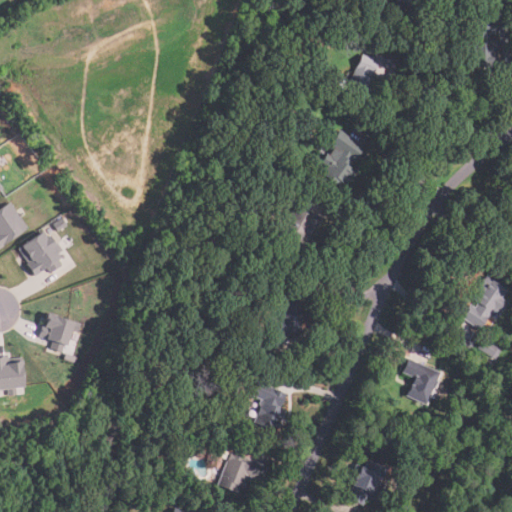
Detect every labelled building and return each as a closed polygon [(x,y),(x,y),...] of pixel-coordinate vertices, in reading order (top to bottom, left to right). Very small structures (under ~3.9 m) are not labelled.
[(398,9),(394,0),(418,0),(419,1),(398,9)] [(473,68),(473,59),(463,59),(463,45),(473,45),(472,20),(494,19),(495,35),(489,35),(489,41),(497,41),(498,67),(473,68)] [(366,104),(342,93),(361,54),(377,62),(370,77),(367,75),(366,78),(376,83),(366,104)] [(337,187),(320,175),(325,168),(319,164),(326,154),(328,155),(333,148),(328,144),(338,130),(363,148),(353,162),(351,161),(349,163),(353,165),(350,170),(354,172),(344,186),(339,183),(337,187)] [(286,147),(292,151),(286,160),(279,155),(286,147)] [(0,209),(10,203),(28,229),(0,247),(0,209)] [(302,252),(277,238),(295,206),(306,212),(308,208),(322,216),(302,252)] [(67,226),(58,232),(53,224),(62,218),(67,226)] [(43,232),(17,249),(35,276),(47,268),(50,273),(61,266),(58,261),(61,259),(58,255),(63,252),(58,244),(56,245),(50,236),(47,238),(43,232)] [(479,331),(461,318),(470,305),(475,308),(478,304),(471,299),(486,277),(507,291),(501,299),(508,304),(497,320),(490,315),(479,331)] [(274,337),(270,322),(283,318),(277,293),(298,288),(301,300),(298,301),(303,321),(300,322),(302,330),(274,337)] [(62,352),(64,345),(67,346),(72,331),(78,333),(80,325),(47,313),(43,323),(45,324),(43,328),(49,330),(48,333),(42,331),(40,337),(53,342),(51,349),(62,352)] [(495,360),(478,349),(483,340),(501,351),(495,360)] [(74,363),(64,360),(66,354),(76,357),(74,363)] [(0,357),(7,357),(7,359),(21,358),(24,388),(16,389),(16,396),(8,397),(7,391),(0,391),(0,357)] [(425,405),(405,396),(414,377),(402,372),(408,357),(440,372),(425,405)] [(269,429),(251,421),(260,400),(251,396),(258,380),(286,393),(279,409),(285,411),(277,429),(271,426),(269,429)] [(487,432),(481,430),(483,423),(490,425),(487,432)] [(237,493),(217,484),(228,459),(225,459),(228,453),(229,454),(230,450),(264,465),(258,479),(247,474),(245,479),(246,479),(243,488),(239,487),(237,493)] [(509,465),(499,463),(501,455),(511,458),(509,465)] [(362,505),(347,498),(353,483),(348,480),(355,463),(365,467),(368,459),(388,468),(384,476),(382,475),(372,499),(366,496),(362,505)]
